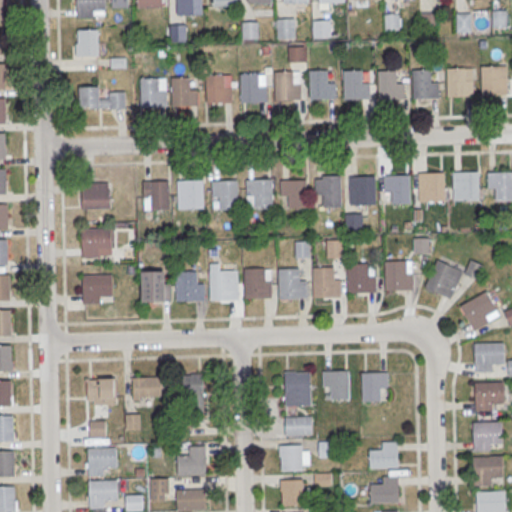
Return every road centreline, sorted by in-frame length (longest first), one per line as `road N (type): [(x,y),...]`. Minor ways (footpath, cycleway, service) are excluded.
road 1 (residential): [(38,0),(52,511)]
road 2 (residential): [(511,133),(43,148)]
road 3 (residential): [(426,339),(391,331),(48,343)]
road 4 (residential): [(240,337),(242,511)]
road 5 (residential): [(426,339),(437,511)]
